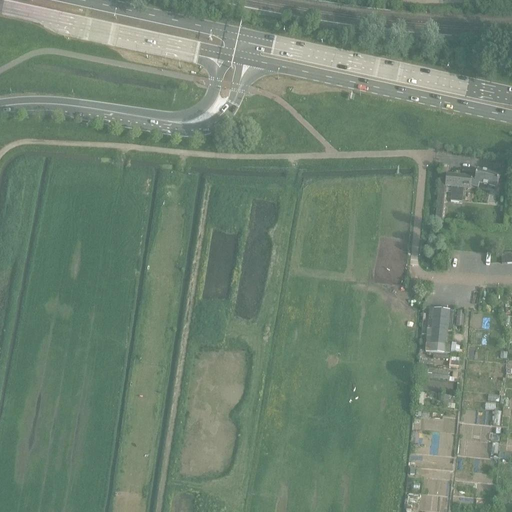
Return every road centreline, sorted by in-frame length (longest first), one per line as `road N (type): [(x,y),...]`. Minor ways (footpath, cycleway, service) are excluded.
road 1 (track): [(0,156),(29,142),(337,156)]
road 2 (primary): [(247,60),(511,117)]
road 3 (primary): [(511,96),(263,41)]
road 4 (unclassified): [(413,263),(421,157),(337,156)]
road 5 (primary): [(238,36),(75,0)]
road 6 (primary): [(0,8),(158,42)]
road 7 (secondary): [(129,115),(170,128),(218,120),(247,60)]
road 8 (secondary): [(0,107),(129,115)]
